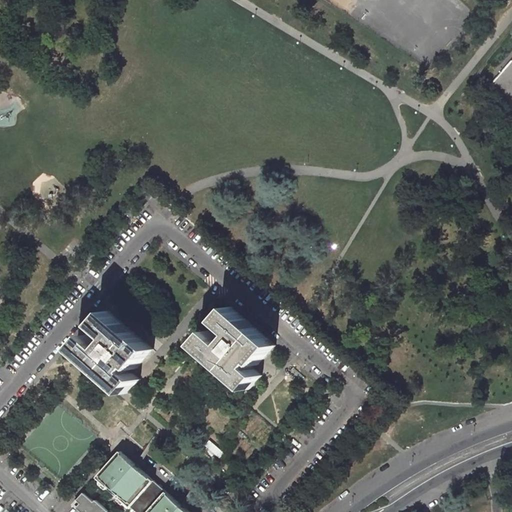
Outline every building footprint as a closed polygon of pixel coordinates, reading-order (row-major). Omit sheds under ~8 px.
[(511,106),(511,65),(492,89),(511,106)] [(260,365),(277,346),(233,308),(221,322),(236,336),(228,346),(212,333),(201,346),(252,390),(264,377),(253,368),(258,363),(260,365)] [(79,350),(130,395),(143,381),(132,372),(136,368),(139,371),(156,351),(111,312),(99,326),(115,339),(106,350),(90,336),(79,350)] [(122,501),(134,511),(188,511),(123,454),(99,481),(109,490),(112,486),(124,498),(122,501)] [(108,511),(98,503),(96,505),(85,495),(75,507),(80,511),(108,511)]
